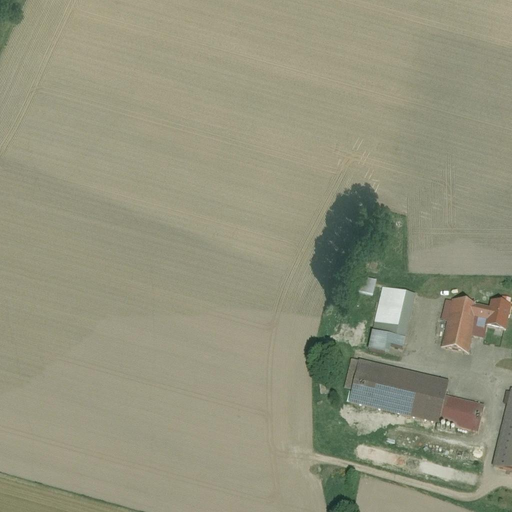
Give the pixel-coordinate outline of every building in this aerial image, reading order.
[(374,279),(351,273),(347,291),(370,296),(374,279)] [(415,295),(381,288),(367,351),(385,355),(387,346),(403,349),(415,295)] [(446,344),(468,350),(477,313),(493,317),(491,324),(508,328),(511,311),(511,304),(498,301),(495,311),(457,301),(446,344)] [(360,367),(351,407),(481,438),(487,411),(446,402),(449,388),(360,367)] [(511,400),(507,420),(496,463),(511,467),(511,400)]
